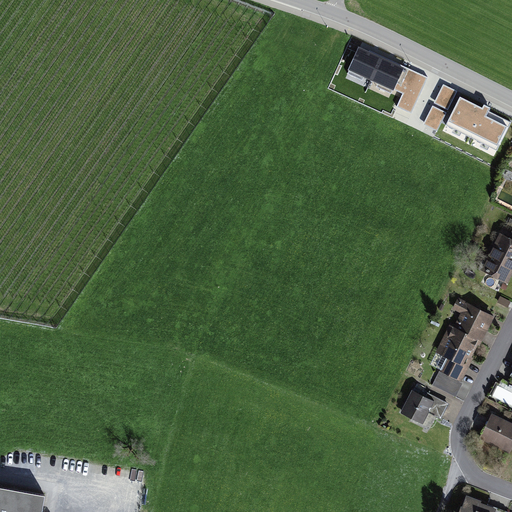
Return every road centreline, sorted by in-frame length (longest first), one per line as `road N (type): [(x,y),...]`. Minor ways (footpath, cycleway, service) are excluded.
road 1 (residential): [(279,0),(511,104)]
road 2 (residential): [(511,323),(458,427),(460,457),(483,486),(511,496)]
